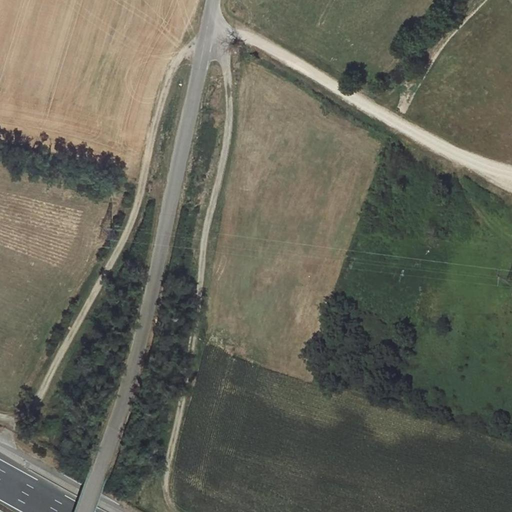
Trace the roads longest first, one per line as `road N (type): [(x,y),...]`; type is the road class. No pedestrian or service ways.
road 1 (unclassified): [(214,0),(151,291),(84,511)]
road 2 (track): [(203,53),(225,74),(227,123),(204,223),(193,356),(165,472),(167,494),(182,511)]
road 3 (unknown): [(0,461),(137,181),(155,80),(167,66),(203,53)]
road 4 (track): [(209,23),(456,159)]
